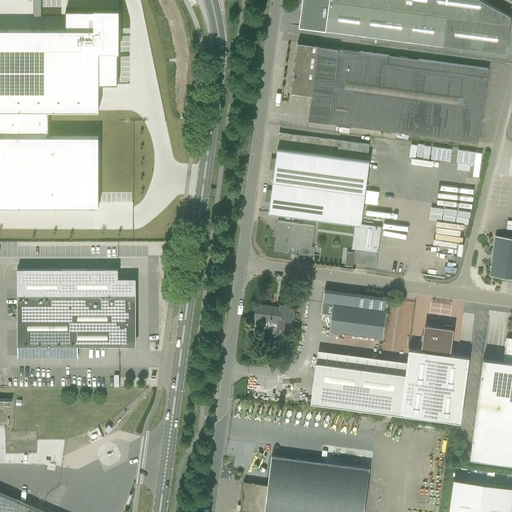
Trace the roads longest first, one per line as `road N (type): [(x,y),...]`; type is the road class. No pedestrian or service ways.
road 1 (secondary): [(159,511),(220,50),(210,0)]
road 2 (unclassified): [(240,264),(278,0)]
road 3 (unclassified): [(209,511),(240,264)]
road 4 (unknown): [(274,27),(511,68)]
road 5 (unclassified): [(462,294),(240,264)]
road 6 (unclassified): [(462,294),(511,86)]
